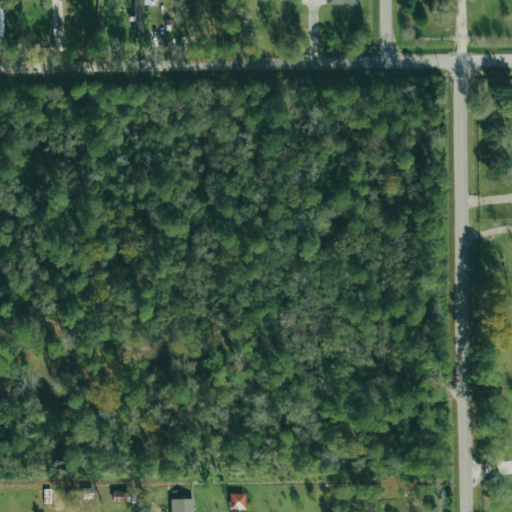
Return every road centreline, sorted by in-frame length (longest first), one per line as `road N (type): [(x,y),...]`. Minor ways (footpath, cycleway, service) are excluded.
road 1 (residential): [(0,67),(511,60)]
road 2 (residential): [(470,511),(462,238),(469,61)]
